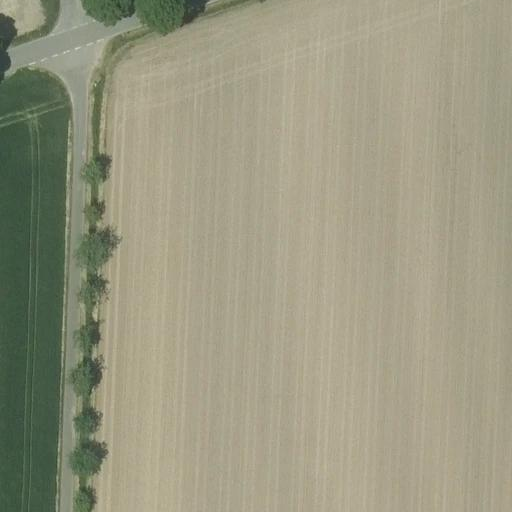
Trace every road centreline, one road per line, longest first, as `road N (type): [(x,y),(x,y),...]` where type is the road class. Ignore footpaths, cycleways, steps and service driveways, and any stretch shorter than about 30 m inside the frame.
road 1 (unclassified): [(71,511),(89,101),(74,41)]
road 2 (tertiary): [(74,41),(195,0)]
